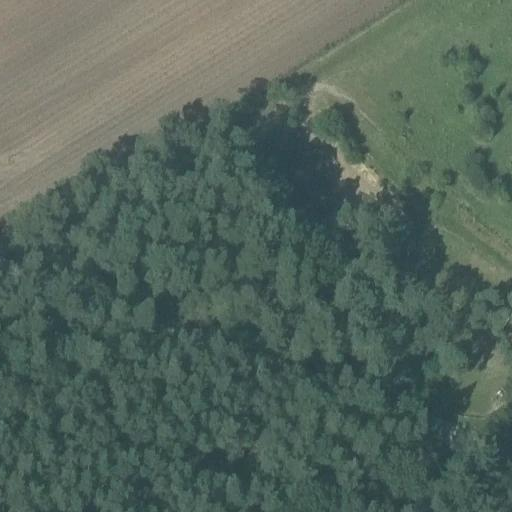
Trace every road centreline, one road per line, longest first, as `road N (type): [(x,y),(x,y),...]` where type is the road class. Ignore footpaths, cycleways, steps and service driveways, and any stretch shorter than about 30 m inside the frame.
road 1 (track): [(511,455),(0,264)]
road 2 (track): [(445,425),(300,511)]
